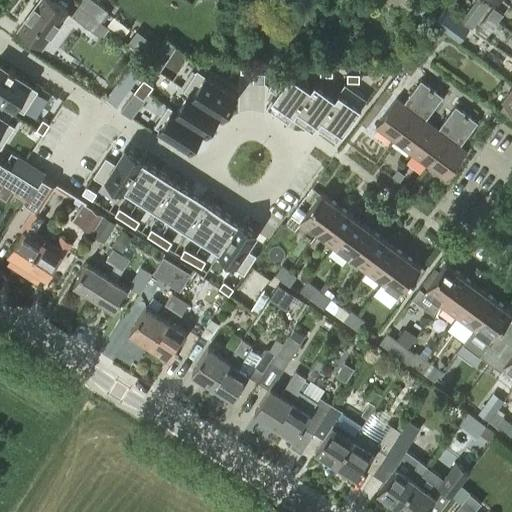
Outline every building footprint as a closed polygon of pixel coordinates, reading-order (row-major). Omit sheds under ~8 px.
[(41,47),(67,12),(50,0),(40,0),(19,30),(41,47)] [(92,0),(81,0),(78,6),(109,29),(110,28),(118,34),(126,24),(108,11),(92,0)] [(489,0),(474,0),(462,17),(476,27),(494,3),(489,0)] [(109,29),(78,6),(70,16),(102,39),(109,29)] [(486,16),(497,23),(503,14),(493,7),(486,16)] [(497,23),(486,16),(475,31),(485,39),(497,23)] [(446,35),(434,26),(419,46),(431,54),(446,35)] [(128,46),(150,62),(159,50),(137,34),(128,46)] [(408,63),(403,69),(410,74),(415,68),(416,66),(410,61),(408,63)] [(0,64),(0,105),(12,113),(13,111),(16,106),(24,112),(38,90),(13,73),(15,70),(10,67),(8,70),(0,64)] [(241,65),(241,73),(253,73),(253,65),(241,65)] [(253,65),(253,73),(265,74),(265,66),(253,65)] [(321,68),(320,76),(332,76),(333,68),(321,68)] [(184,89),(188,92),(188,91),(221,112),(220,113),(224,115),(224,114),(237,94),(197,69),(184,89)] [(291,72),(266,107),(288,123),(292,117),(291,117),(312,87),(311,86),(291,72)] [(348,72),(348,80),(360,81),(360,73),(348,72)] [(144,79),(139,85),(149,93),(153,86),(144,79)] [(394,140),(432,89),(421,80),(402,104),(396,100),(376,127),(394,140)] [(312,87),(291,117),(292,117),(313,132),(316,127),(315,126),(337,96),(336,96),(315,81),(311,86),(312,87)] [(342,87),(362,102),(367,96),(347,81),(342,87)] [(139,85),(134,92),(144,99),(149,93),(139,85)] [(126,94),(116,86),(106,99),(116,106),(126,94)] [(443,97),(432,89),(394,140),(411,153),(431,125),(425,121),(443,97)] [(337,96),(315,126),(316,127),(337,141),(362,106),(339,90),(336,96),(337,96)] [(511,90),(501,105),(503,106),(500,110),(510,118),(511,114),(511,90)] [(177,109),(176,110),(204,128),(203,129),(207,132),(208,131),(220,113),(221,112),(188,91),(188,92),(177,109)] [(168,105),(155,125),(191,148),(203,129),(204,128),(176,110),(177,109),(168,104),(168,105)] [(0,146),(1,147),(15,125),(7,120),(12,113),(0,105),(0,146)] [(438,130),(431,125),(411,153),(428,165),(466,114),(455,106),(438,130)] [(466,114),(428,165),(446,179),(466,152),(459,147),(477,122),(466,114)] [(43,119),(36,129),(43,134),(50,124),(43,119)] [(106,156),(94,175),(121,193),(125,188),(124,188),(143,159),(138,155),(126,148),(116,163),(106,156)] [(0,183),(28,201),(39,184),(0,159),(0,183)] [(143,159),(124,188),(125,188),(140,198),(159,169),(143,159)] [(159,169),(140,198),(145,201),(156,209),(175,180),(159,169)] [(28,201),(26,204),(38,211),(54,187),(42,179),(39,184),(28,201)] [(175,180),(156,209),(171,218),(172,219),(191,190),(175,180)] [(86,187),(81,194),(91,201),(96,194),(86,187)] [(322,193),(321,195),(313,189),(292,216),(317,235),(339,206),(322,193)] [(171,218),(169,222),(170,223),(186,233),(207,201),(191,190),(172,219),(171,218)] [(104,214),(84,201),(72,220),(92,233),(104,214)] [(207,201),(186,233),(202,244),(203,244),(205,240),(223,211),(207,201)] [(355,218),(339,206),(317,235),(333,247),(355,218)] [(119,209),(114,216),(125,222),(129,215),(119,209)] [(22,273),(45,238),(34,231),(42,218),(32,211),(21,229),(23,230),(8,254),(13,257),(9,263),(10,266),(22,273)] [(223,211),(205,240),(220,250),(221,250),(240,221),(223,211)] [(129,215),(125,222),(135,229),(139,222),(129,215)] [(114,223),(103,216),(91,235),(102,242),(114,223)] [(371,230),(355,218),(333,247),(349,259),(371,230)] [(220,250),(216,255),(217,256),(244,273),(257,254),(246,247),(256,232),(240,221),(221,250),(220,250)] [(152,228),(147,235),(158,242),(162,235),(152,228)] [(111,245),(122,252),(131,236),(121,230),(111,245)] [(371,230),(349,259),(365,271),(387,242),(371,230)] [(143,239),(134,234),(122,254),(115,265),(123,271),(143,239)] [(162,235),(158,242),(167,248),(172,241),(162,235)] [(56,246),(45,238),(22,273),(35,281),(38,281),(41,275),(46,278),(61,254),(63,256),(71,244),(61,237),(56,246)] [(387,242),(365,271),(382,283),(404,254),(387,242)] [(122,254),(113,248),(106,260),(115,265),(122,254)] [(184,250),(180,257),(191,263),(195,256),(184,250)] [(420,266),(404,254),(382,283),(399,295),(420,266)] [(153,272),(180,289),(190,273),(163,256),(153,272)] [(195,256),(191,263),(201,269),(205,262),(195,256)] [(94,298),(108,276),(87,263),(74,285),(94,298)] [(446,263),(425,292),(420,288),(413,299),(434,315),(442,305),(463,276),(446,263)] [(283,281),(291,271),(283,265),(275,275),(283,281)] [(141,266),(132,279),(144,286),(153,272),(141,266)] [(291,271),(283,281),(290,286),(297,276),(291,271)] [(128,289),(108,276),(94,298),(115,311),(128,289)] [(463,276),(442,305),(458,317),(480,288),(463,276)] [(229,294),(234,288),(224,281),(219,287),(229,294)] [(316,303),(324,293),(307,281),(300,291),(316,303)] [(277,283),(269,296),(284,307),(293,294),(277,283)] [(480,288),(458,317),(474,329),(496,300),(480,288)] [(180,298),(172,292),(165,303),(173,309),(180,298)] [(324,293),(316,303),(324,308),(325,306),(334,313),(340,305),(324,293)] [(180,298),(173,309),(181,314),(189,303),(180,298)] [(463,344),(463,345),(478,356),(490,365),(511,336),(501,328),(511,313),(511,311),(496,300),(474,329),(463,344)] [(150,346),(166,321),(146,308),(130,333),(150,346)] [(350,325),(358,315),(350,310),(343,320),(350,325)] [(358,315),(350,325),(358,331),(366,321),(358,315)] [(166,321),(150,346),(170,359),(186,334),(166,321)] [(401,359),(409,349),(387,332),(379,343),(401,359)] [(288,335),(284,342),(268,366),(280,373),(300,343),(288,335)] [(511,335),(511,336),(490,365),(501,373),(504,368),(511,374),(511,335)] [(231,398),(232,399),(248,374),(258,380),(268,366),(284,342),(277,337),(269,349),(264,349),(261,353),(251,347),(252,345),(243,339),(228,361),(229,361),(213,386),(222,392),(221,396),(227,400),(231,398)] [(426,358),(434,346),(429,342),(420,354),(416,351),(415,353),(409,349),(401,359),(407,364),(409,362),(418,369),(426,358)] [(229,361),(228,361),(208,348),(192,373),(213,386),(229,361)] [(442,370),(426,358),(418,369),(434,381),(442,370)] [(313,434),(314,435),(332,406),(319,397),(317,400),(303,391),(309,382),(311,383),(324,362),(318,359),(306,377),(305,379),(275,426),(285,433),(284,435),(292,440),(293,438),(295,439),(297,436),(307,443),(313,434)] [(271,388),(255,413),(275,426),(305,379),(306,377),(297,371),(281,395),(271,388)] [(375,386),(366,399),(374,405),(383,391),(375,386)] [(488,400),(478,414),(488,422),(496,411),(498,408),(488,400)] [(332,406),(314,435),(323,440),(315,453),(336,466),(358,432),(356,431),(337,418),(341,412),(332,406)] [(511,423),(498,412),(491,422),(496,427),(496,428),(506,435),(511,426),(511,423)] [(469,413),(460,425),(465,429),(474,417),(469,413)] [(358,432),(336,466),(357,479),(363,468),(374,475),(386,454),(387,455),(400,433),(399,433),(369,414),(358,432)] [(386,454),(374,475),(385,482),(377,493),(398,508),(403,502),(416,482),(415,481),(425,466),(403,451),(418,430),(406,422),(399,433),(400,433),(387,455),(386,454)] [(443,478),(437,486),(451,497),(470,472),(470,471),(475,464),(463,456),(458,463),(456,461),(443,478)] [(403,502),(398,508),(403,511),(423,511),(424,511),(440,511),(451,497),(437,486),(443,478),(425,466),(415,481),(416,482),(403,502)] [(473,511),(481,504),(470,495),(455,511),(473,511)]
